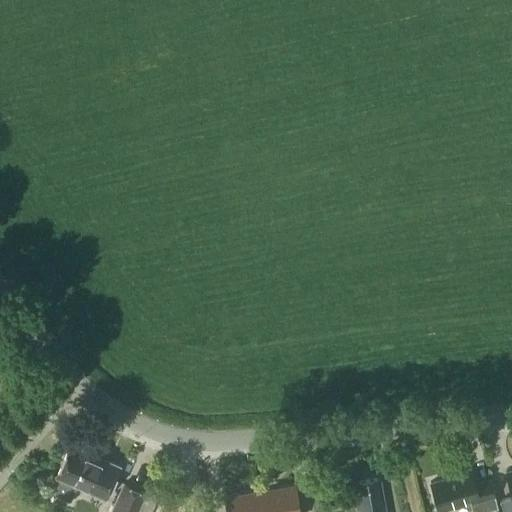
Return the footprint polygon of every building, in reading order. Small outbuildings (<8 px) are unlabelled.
[(105,496),(119,464),(70,443),(56,475),(105,496)] [(456,474),(430,481),(438,509),(470,500),(472,511),(476,511),(498,506),(490,478),(475,482),(471,467),(455,472),(456,474)] [(511,495),(500,499),(503,511),(511,511),(511,468),(505,470),(511,494),(511,495)] [(385,511),(383,499),(380,499),(377,478),(351,483),(356,511),(385,511)] [(150,511),(158,496),(123,481),(109,511),(150,511)] [(299,511),(295,483),(259,489),(263,511),(299,511)] [(263,511),(259,489),(223,495),(226,511),(263,511)]
